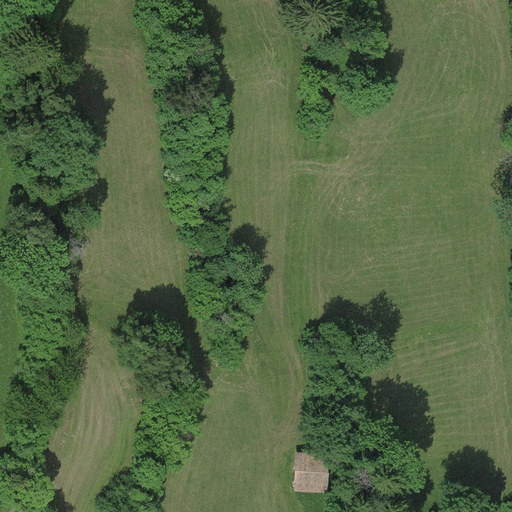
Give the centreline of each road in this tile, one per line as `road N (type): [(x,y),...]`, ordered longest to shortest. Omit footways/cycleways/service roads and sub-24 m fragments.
road 1 (track): [(99,511),(129,444),(126,405),(100,341),(74,341),(64,364)]
road 2 (track): [(17,511),(52,430),(64,364)]
